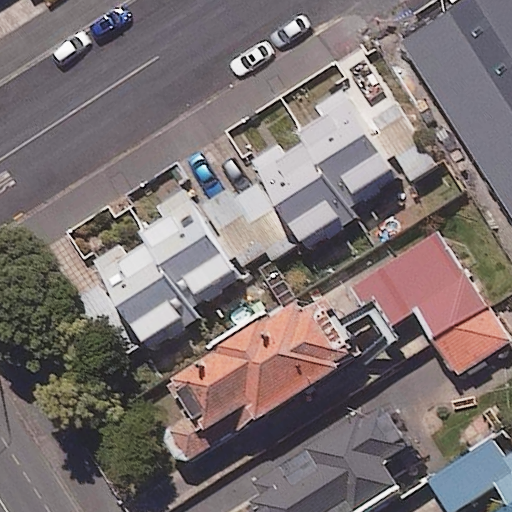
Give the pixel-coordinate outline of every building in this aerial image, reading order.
[(511,53),(431,105),(511,233),(511,53)] [(331,125),(258,171),(310,256),(364,222),(356,209),(400,182),(345,92),(320,107),(331,125)] [(257,180),(206,211),(242,270),(269,254),(276,266),(300,251),(257,180)] [(244,283),(189,196),(165,212),(173,224),(97,271),(111,294),(91,306),(131,369),(205,322),(199,312),(244,283)] [(361,289),(376,313),(387,306),(405,333),(422,322),(441,351),(448,347),(469,379),(511,351),(511,345),(443,237),(361,289)] [(246,425),(255,440),(364,373),(330,317),(316,325),(308,314),(179,393),(196,421),(177,433),(197,466),(227,447),(223,439),(246,425)] [(422,459),(395,414),(254,499),(261,511),(401,511),(411,506),(393,477),(422,459)] [(511,511),(511,460),(508,463),(496,443),(431,483),(448,511),(467,511),(501,491),(511,508),(511,511)]
